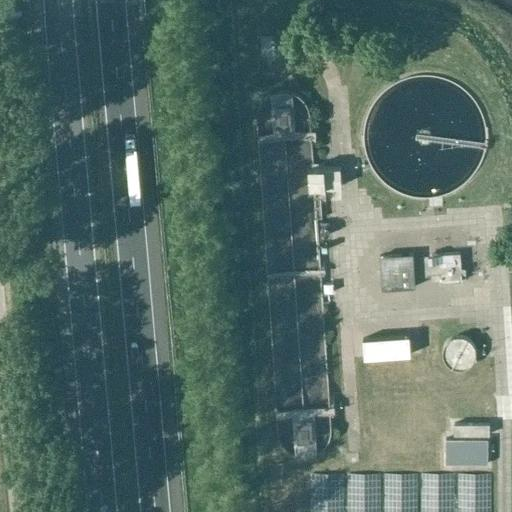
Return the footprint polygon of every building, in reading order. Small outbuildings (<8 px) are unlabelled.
[(382,255),(386,286),(417,283),(414,252),(382,255)] [(460,252),(424,254),(426,272),(439,271),(440,282),(462,281),(460,252)] [(465,355),(458,331),(429,339),(436,363),(465,355)] [(409,335),(362,338),(363,358),(411,354),(409,335)] [(489,424),(455,423),(455,435),(489,435),(489,424)] [(487,439),(445,439),(445,463),(487,463),(487,439)]
